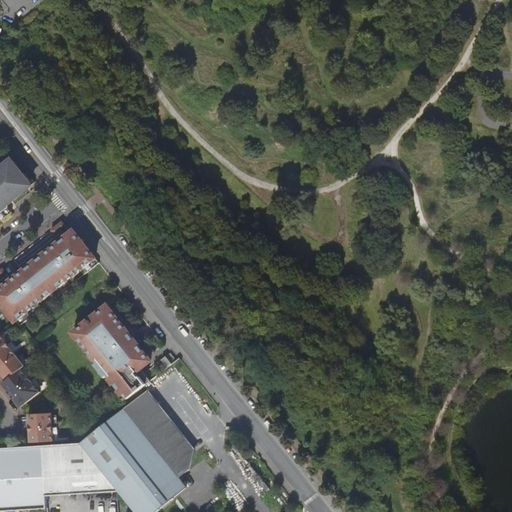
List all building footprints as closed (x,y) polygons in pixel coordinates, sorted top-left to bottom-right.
[(0,222),(12,213),(7,206),(12,202),(32,185),(36,182),(11,152),(0,160),(0,222)] [(62,222),(52,230),(55,234),(66,226),(62,222)] [(0,299),(9,310),(18,323),(26,317),(23,313),(26,310),(29,314),(47,300),(44,296),(47,293),(50,297),(65,285),(62,282),(66,279),(69,282),(86,268),(83,264),(86,262),(89,266),(97,259),(75,231),(8,285),(3,280),(0,282),(0,283),(4,288),(0,291),(0,299)] [(146,388),(153,382),(143,370),(153,362),(150,359),(157,354),(154,350),(148,354),(110,307),(76,334),(124,395),(125,394),(130,400),(133,398),(146,388)] [(0,369),(9,381),(4,385),(23,409),(43,394),(41,391),(34,382),(32,380),(25,371),(24,370),(27,367),(26,366),(19,357),(18,356),(11,347),(9,345),(2,336),(0,333),(0,369)] [(6,333),(2,336),(9,345),(13,342),(6,333)] [(14,344),(11,347),(18,356),(21,352),(14,344)] [(23,354),(19,357),(26,366),(30,363),(23,354)] [(170,369),(174,365),(168,358),(164,361),(170,369)] [(29,368),(25,371),(32,380),(36,377),(29,368)] [(38,379),(34,382),(41,391),(45,388),(38,379)] [(69,445),(72,496),(118,494),(124,493),(138,511),(161,511),(189,490),(181,480),(192,471),(196,451),(149,392),(84,444),(69,445)] [(55,414),(32,416),(33,426),(33,430),(33,434),(34,444),(57,443),(56,429),(56,428),(55,417),(55,414)] [(46,447),(50,498),(72,496),(69,445),(46,447)] [(0,511),(19,511),(50,510),(50,498),(46,447),(0,450),(0,511)]
